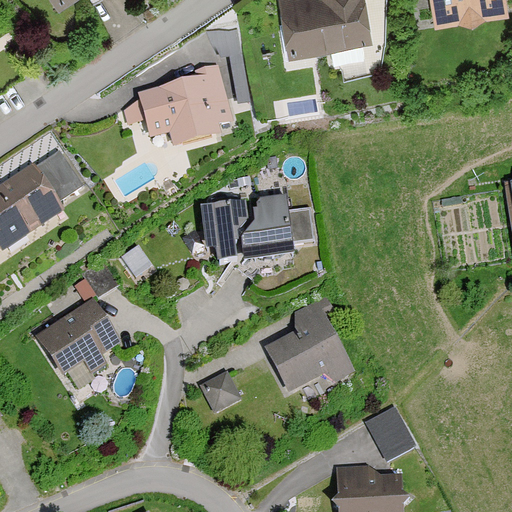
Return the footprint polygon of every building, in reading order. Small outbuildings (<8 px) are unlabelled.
[(69,0),(36,0),(44,14),(69,0)] [(364,0),(282,0),(289,62),(369,54),(364,0)] [(507,0),(427,0),(428,27),(508,25),(507,0)] [(218,79),(144,100),(156,144),(171,139),(176,157),(235,141),(218,79)] [(34,168),(0,191),(0,250),(5,258),(67,216),(34,168)] [(511,186),(503,188),(511,241),(511,186)] [(288,193),(245,198),(253,272),(295,267),(288,193)] [(245,198),(199,202),(207,276),(253,272),(245,198)] [(120,341),(93,299),(37,336),(62,375),(83,362),(92,375),(108,364),(101,353),(120,341)] [(336,317),(329,304),(294,324),(300,334),(266,353),(297,409),(356,376),(326,322),(336,317)] [(222,410),(242,395),(228,376),(208,391),(222,410)] [(397,412),(368,427),(388,466),(417,451),(397,412)] [(373,485),(374,473),(336,472),(334,511),(406,511),(408,486),(373,485)]
